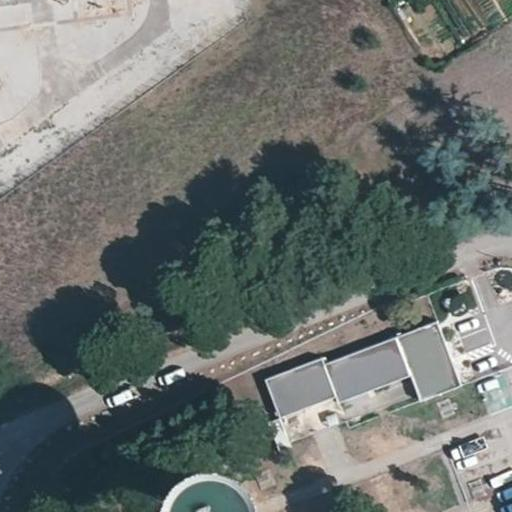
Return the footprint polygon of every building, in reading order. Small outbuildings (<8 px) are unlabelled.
[(465,351),(494,340),(482,309),(453,320),(465,351)] [(393,335),(320,362),(317,355),(262,375),(276,415),(331,395),(334,400),(407,374),(417,400),(457,386),(433,320),(393,335)] [(224,424),(211,430),(220,452),(233,446),(224,424)] [(197,452),(191,432),(179,436),(186,456),(197,452)] [(255,511),(253,502),(246,491),(235,482),(223,476),(209,475),(195,477),(183,482),(173,491),(165,503),(162,511),(255,511)]
